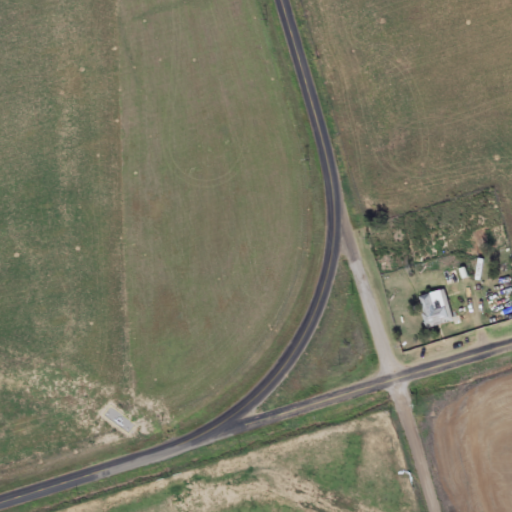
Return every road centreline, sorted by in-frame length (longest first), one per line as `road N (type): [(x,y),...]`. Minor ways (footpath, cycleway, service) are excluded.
road 1 (secondary): [(0,504),(192,444),(257,401),(297,353),(331,280),(337,194),(333,154),(287,0)]
road 2 (residential): [(440,511),(333,154)]
road 3 (tertiary): [(192,444),(511,347)]
